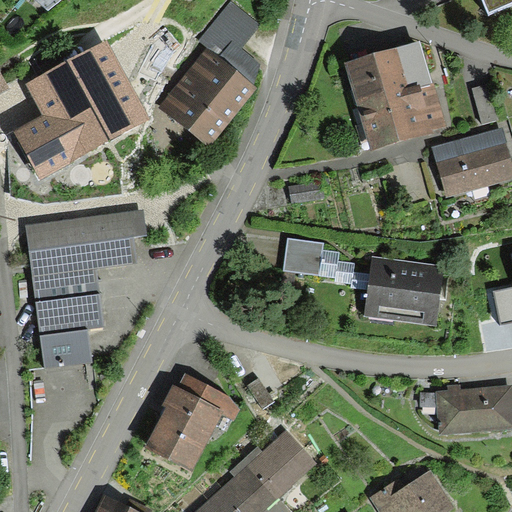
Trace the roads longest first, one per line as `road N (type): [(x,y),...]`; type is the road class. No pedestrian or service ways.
road 1 (residential): [(178,309),(342,359),(418,367),(511,361)]
road 2 (residential): [(312,0),(257,153),(178,309)]
road 3 (residential): [(178,309),(72,511)]
road 4 (residential): [(322,0),(511,61)]
road 5 (track): [(0,102),(58,55),(149,0)]
